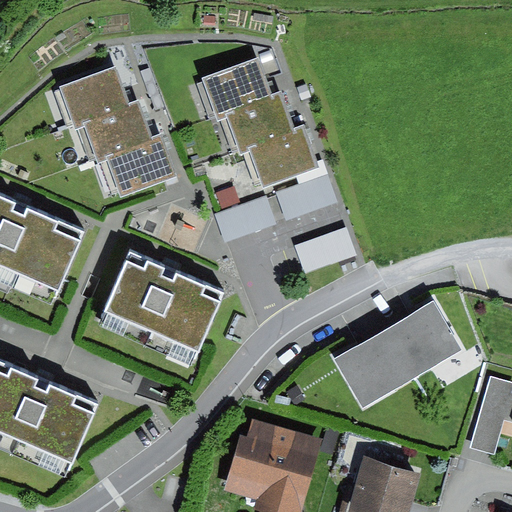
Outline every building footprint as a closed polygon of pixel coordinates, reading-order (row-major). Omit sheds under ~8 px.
[(259,58),(202,79),(217,117),(226,114),(273,97),(259,58)] [(116,66),(60,87),(74,125),(84,121),(130,104),(116,66)] [(273,97),(226,114),(240,151),(248,148),(295,131),(282,94),(273,97)] [(130,104),(84,121),(97,158),(105,155),(153,138),(139,101),(130,104)] [(304,127),(295,131),(248,148),(264,189),(320,167),(304,127)] [(161,134),(153,138),(105,155),(121,197),(177,176),(161,134)] [(285,191),(277,193),(288,222),(338,204),(328,176),(285,191)] [(221,200),(237,196),(233,179),(217,183),(221,200)] [(23,205),(0,194),(0,282),(53,305),(85,231),(23,205)] [(267,197),(216,216),(226,243),(276,225),(267,197)] [(347,228),(295,246),(306,274),(357,256),(347,228)] [(171,271),(132,253),(99,325),(193,368),(226,296),(171,271)] [(433,302),(386,331),(416,380),(463,351),(433,302)] [(386,331),(334,362),(363,410),(416,380),(386,331)] [(0,450),(66,480),(99,405),(0,361),(0,450)] [(511,422),(511,381),(490,376),(470,448),(494,455),(504,420),(511,422)] [(297,386),(287,392),(296,406),(305,400),(297,386)] [(303,511),(324,440),(252,420),(247,436),(241,435),(225,490),(260,500),(257,509),(262,510),(268,511),(303,511)] [(335,456),(341,432),(328,429),(322,453),(335,456)] [(411,511),(424,473),(365,456),(351,503),(343,501),(339,511),(411,511)]
